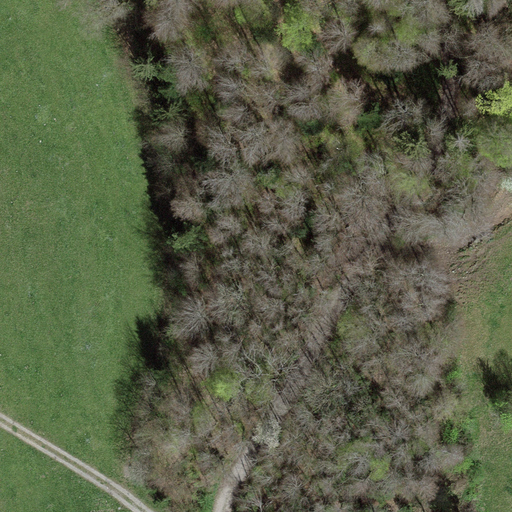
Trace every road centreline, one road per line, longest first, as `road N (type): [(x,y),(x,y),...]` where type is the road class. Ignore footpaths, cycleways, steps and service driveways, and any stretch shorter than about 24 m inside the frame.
road 1 (track): [(230,511),(236,480),(341,283),(432,172),(446,131),(448,82),(435,0)]
road 2 (track): [(0,420),(104,479),(142,511)]
